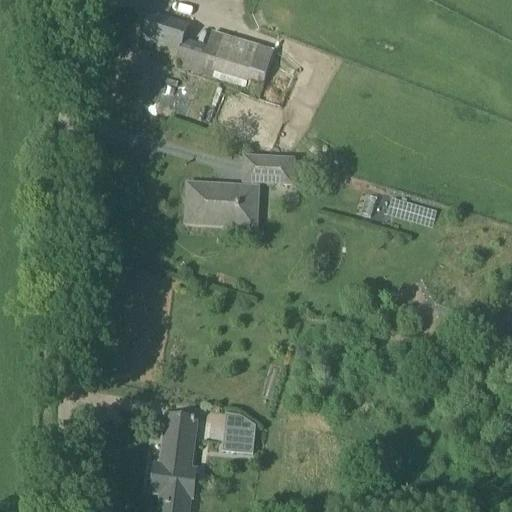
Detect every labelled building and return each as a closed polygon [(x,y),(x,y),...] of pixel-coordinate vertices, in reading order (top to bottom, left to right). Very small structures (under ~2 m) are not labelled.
[(156,47),(178,54),(176,59),(176,60),(175,63),(262,90),(274,52),(211,33),(207,47),(184,41),(189,26),(150,13),(140,43),(156,47)] [(154,53),(176,60),(176,59),(178,54),(156,47),(154,53)] [(143,71),(148,54),(135,50),(130,67),(143,71)] [(279,79),(272,107),(289,111),(295,83),(279,79)] [(186,187),(184,227),(223,229),(223,233),(255,235),(257,191),(256,191),(256,185),(291,187),(292,163),(244,161),(243,190),(186,187)] [(187,511),(189,500),(192,501),(195,472),(190,472),(196,422),(166,418),(160,467),(154,467),(151,496),(160,497),(158,511),(187,511)] [(242,457),(252,458),(254,436),(244,435),(223,433),(222,445),(243,447),(242,457)]
